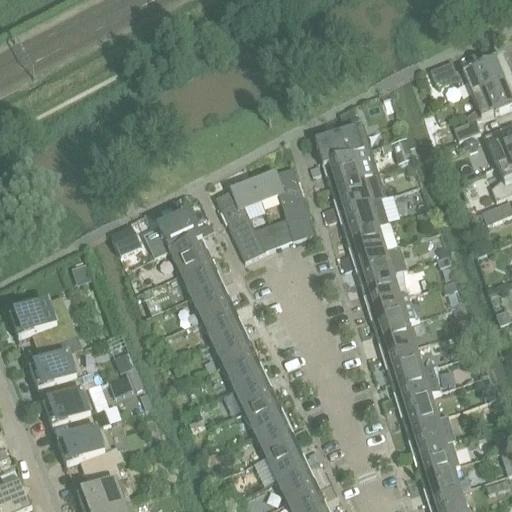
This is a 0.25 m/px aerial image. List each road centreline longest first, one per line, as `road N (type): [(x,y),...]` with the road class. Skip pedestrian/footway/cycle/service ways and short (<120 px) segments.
road 1 (residential): [(379,511),(281,255)]
road 2 (residential): [(46,511),(0,391)]
